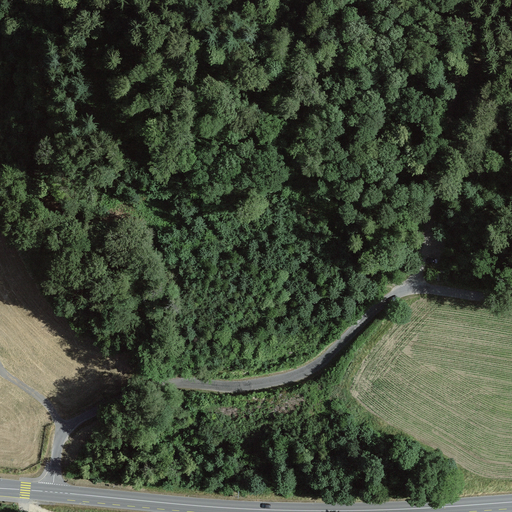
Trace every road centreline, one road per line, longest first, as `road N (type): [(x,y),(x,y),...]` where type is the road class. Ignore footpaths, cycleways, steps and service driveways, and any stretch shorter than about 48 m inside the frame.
road 1 (unclassified): [(53,492),(63,435),(127,397),(160,384),(233,387),(310,373),(405,289),(511,302)]
road 2 (secondary): [(53,492),(250,509),(511,502)]
road 3 (track): [(472,0),(431,226),(421,266),(405,289)]
